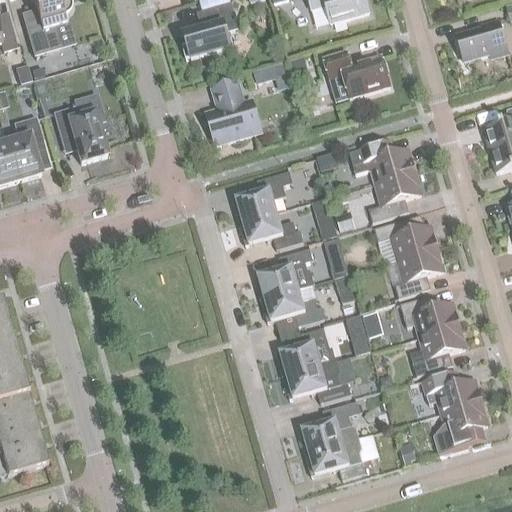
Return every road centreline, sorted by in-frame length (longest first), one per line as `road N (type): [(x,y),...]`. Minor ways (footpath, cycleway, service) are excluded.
road 1 (residential): [(511,358),(409,0)]
road 2 (residential): [(290,511),(197,203)]
road 3 (unclassified): [(106,480),(39,246)]
road 4 (residential): [(326,511),(511,458)]
road 5 (residential): [(168,177),(121,0)]
road 6 (residential): [(39,246),(197,203)]
road 7 (residential): [(168,177),(31,217)]
